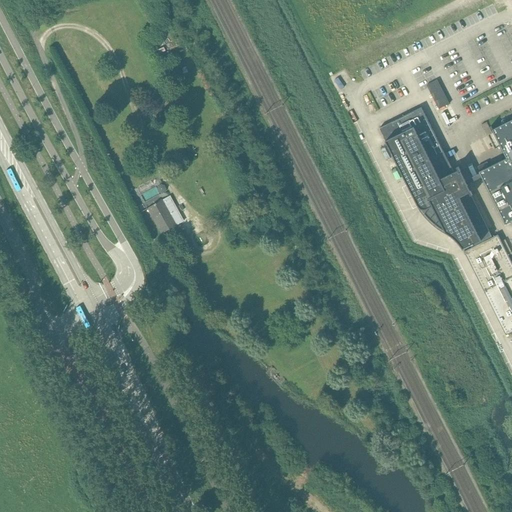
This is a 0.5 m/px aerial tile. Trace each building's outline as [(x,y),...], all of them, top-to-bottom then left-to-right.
[(427,85),(439,109),(449,104),(437,80),(427,85)] [(437,138),(436,137),(435,135),(421,107),(379,128),(417,204),(418,206),(419,207),(420,208),(422,209),(424,210),(426,209),(427,209),(432,206),(446,233),(449,235),(452,237),(455,240),(458,242),(460,245),(463,250),(463,249),(471,246),(472,248),(464,251),(484,291),(506,335),(511,332),(511,262),(510,259),(507,252),(501,241),(498,234),(492,237),(491,236),(491,235),(488,229),(473,199),(471,196),(473,195),(467,185),(467,184),(465,180),(461,171),(459,172),(458,170),(454,172),(444,153),(443,151),(443,150),(440,145),(440,144),(437,138)] [(511,220),(511,119),(493,129),(491,126),(490,126),(506,158),(490,167),(487,162),(478,166),(480,171),(479,172),(505,224),(511,220)] [(487,135),(492,133),(487,122),(482,125),(487,135)] [(163,200),(147,209),(150,215),(161,236),(170,232),(185,223),(171,196),(163,200)]
